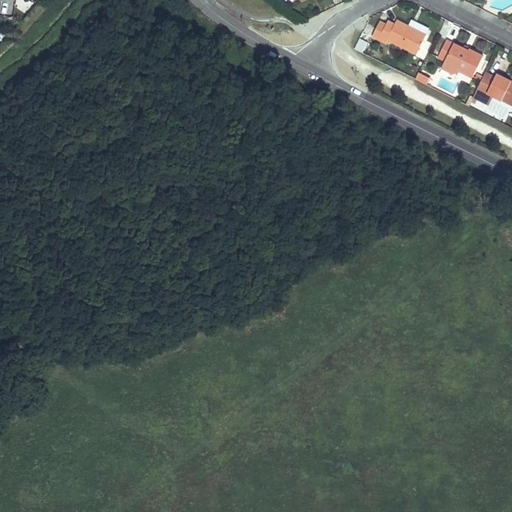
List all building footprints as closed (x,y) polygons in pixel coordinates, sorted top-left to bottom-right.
[(417,54),(427,35),(422,33),(413,28),(398,20),(395,24),(389,21),(386,25),(380,22),(373,36),(387,43),(388,39),(417,54)] [(424,28),(416,24),(413,28),(422,33),(424,28)] [(363,52),(368,41),(360,37),(354,48),(363,52)] [(473,77),(484,57),(470,50),(469,51),(463,49),(447,41),(438,57),(446,61),(444,64),(452,67),(453,70),(458,69),(462,71),(473,77)] [(453,70),(452,67),(444,64),(442,68),(452,74),(453,74),(462,71),(458,69),(453,70)] [(427,85),(430,79),(420,73),(416,80),(427,85)] [(511,81),(498,74),(496,78),(486,73),(477,91),(486,96),(487,96),(489,93),(494,95),(511,104),(511,81)] [(490,103),(494,95),(489,93),(487,96),(486,96),(477,91),(474,97),(489,104),(490,103)]
